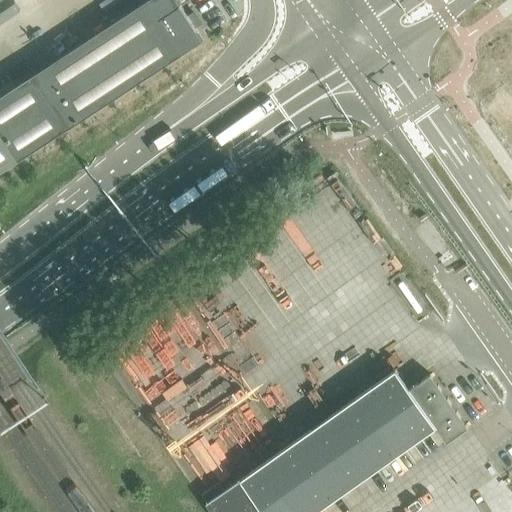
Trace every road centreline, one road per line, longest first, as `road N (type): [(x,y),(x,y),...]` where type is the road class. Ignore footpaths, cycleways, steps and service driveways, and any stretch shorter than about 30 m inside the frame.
road 1 (unclassified): [(0,319),(349,74)]
road 2 (unclassified): [(349,74),(511,291)]
road 3 (unclassified): [(176,124),(0,261)]
road 4 (unclassified): [(511,232),(387,50)]
road 5 (unclassified): [(320,32),(176,124)]
road 6 (unclassified): [(252,0),(247,38),(217,84),(176,124)]
